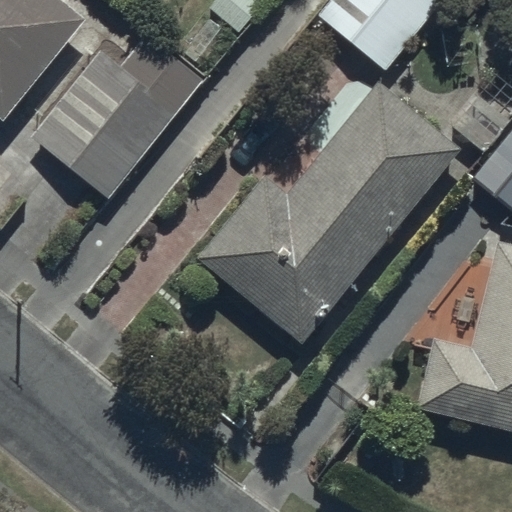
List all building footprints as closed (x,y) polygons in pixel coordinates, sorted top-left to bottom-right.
[(0,0),(0,108),(0,109),(80,11),(67,0),(0,0)] [(436,0),(324,0),(316,11),(386,65),(436,0)] [(108,187),(200,70),(144,26),(116,62),(94,44),(30,126),(108,187)] [(484,145),(511,116),(511,75),(497,63),(449,116),(484,145)] [(264,164),(194,247),(300,335),(461,142),(376,72),(285,182),(264,164)] [(511,116),(484,145),(465,169),(511,206),(511,116)] [(431,327),(414,396),(511,419),(511,234),(496,231),(470,337),(431,327)]
